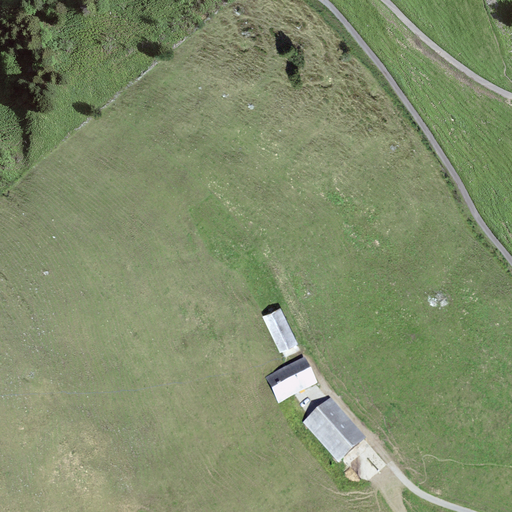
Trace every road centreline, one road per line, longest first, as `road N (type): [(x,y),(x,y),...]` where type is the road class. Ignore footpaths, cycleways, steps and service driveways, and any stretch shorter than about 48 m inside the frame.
road 1 (track): [(316,0),(379,63),(511,262)]
road 2 (track): [(511,98),(455,62),(389,0)]
